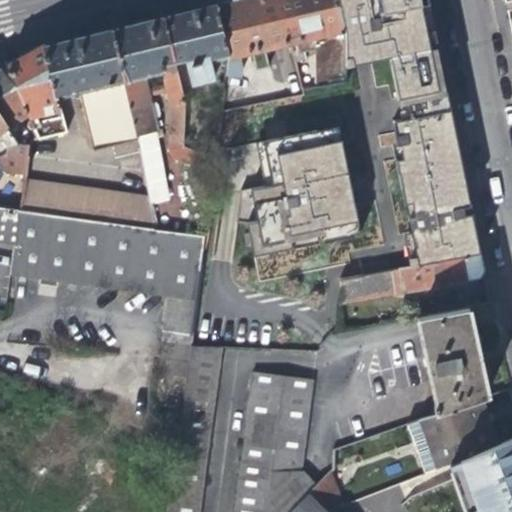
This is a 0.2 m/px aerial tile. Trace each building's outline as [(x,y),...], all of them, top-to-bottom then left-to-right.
[(264,48),(289,42),(279,0),(225,0),(221,1),(214,3),(227,57),(222,95),(221,105),(233,106),(237,102),(242,67),(239,54),(251,52),(258,86),(259,88),(270,85),(271,84),(264,48)] [(279,0),(289,42),(291,42),(298,41),(300,50),(317,46),(316,85),(344,80),(344,65),(344,32),(336,0),(279,0)] [(336,0),(344,32),(344,65),(388,57),(404,120),(395,122),(399,145),(393,145),(411,234),(406,236),(412,267),(480,253),(473,223),(449,107),(445,85),(426,0),(336,0)] [(211,61),(227,57),(214,3),(191,8),(163,15),(174,60),(185,57),(190,82),(214,77),(211,61)] [(114,10),(85,17),(87,25),(116,17),(114,10)] [(163,63),(174,60),(163,15),(140,20),(119,25),(113,27),(124,81),(136,134),(157,129),(144,76),(165,71),(163,63)] [(57,96),(78,92),(124,81),(113,27),(78,35),(44,43),(57,96)] [(29,117),(60,107),(57,96),(44,43),(28,52),(8,63),(29,117)] [(29,117),(8,63),(0,68),(0,114),(12,135),(31,124),(29,117)] [(184,101),(177,73),(170,74),(171,80),(164,82),(170,105),(184,101)] [(138,142),(136,134),(124,81),(78,92),(92,151),(138,142)] [(217,140),(221,105),(222,95),(208,93),(205,112),(210,113),(207,138),(217,140)] [(60,107),(29,117),(31,124),(62,115),(60,107)] [(12,135),(0,114),(0,134),(2,133),(9,146),(17,142),(12,135)] [(62,115),(31,124),(37,138),(66,129),(62,115)] [(37,138),(31,124),(12,135),(17,142),(28,143),(29,140),(37,138)] [(336,129),(256,144),(264,186),(251,192),(257,223),(248,225),(251,235),(244,236),(246,245),(252,245),(252,256),(359,237),(350,194),(336,129)] [(27,154),(28,143),(17,142),(9,146),(2,133),(0,134),(0,154),(3,152),(27,154)] [(23,182),(19,209),(91,220),(156,229),(150,200),(23,182)] [(0,240),(14,243),(19,209),(0,206),(0,240)] [(156,229),(91,220),(19,209),(14,243),(9,272),(82,283),(166,295),(170,295),(197,299),(205,237),(156,229)] [(391,271),(395,292),(447,283),(485,276),(480,253),(412,267),(391,271)] [(339,303),(395,292),(391,271),(340,281),(339,303)] [(197,299),(166,295),(153,402),(148,443),(176,457),(197,299)] [(200,511),(222,348),(191,347),(197,299),(176,457),(168,511),(200,511)] [(492,302),(437,316),(454,408),(508,389),(506,372),(497,331),(492,302)] [(234,511),(265,511),(268,495),(299,490),(313,381),(253,374),(234,511)] [(454,408),(408,424),(424,471),(495,444),(488,423),(480,399),(454,408)] [(469,511),(511,511),(511,438),(503,440),(495,444),(451,464),(469,511)] [(327,511),(343,506),(331,473),(317,487),(310,493),(327,511)] [(317,487),(299,490),(268,495),(265,511),(290,511),(310,493),(317,487)] [(327,511),(310,493),(290,511),(327,511)]
